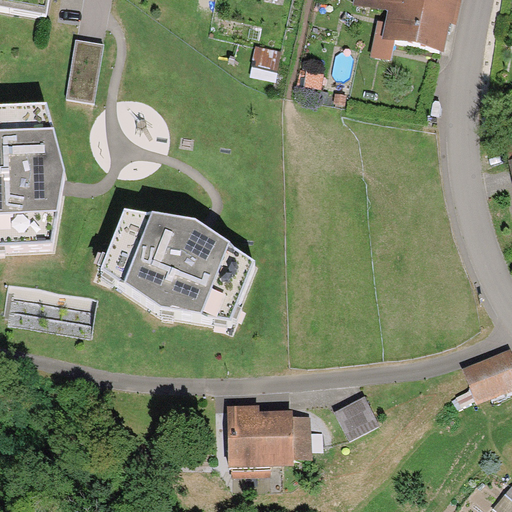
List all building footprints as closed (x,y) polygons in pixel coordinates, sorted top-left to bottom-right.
[(0,0),(0,11),(47,19),(49,0),(0,0)] [(354,0),(354,6),(381,12),(371,58),(392,63),(396,43),(445,53),(451,25),(457,26),(462,0),(354,0)] [(74,102),(101,104),(106,49),(79,46),(74,102)] [(263,52),(259,72),(280,76),(283,56),(263,52)] [(62,177),(42,113),(0,115),(0,248),(48,246),(62,177)] [(197,229),(128,216),(102,276),(168,316),(230,325),(253,269),(197,229)] [(511,353),(511,351),(463,370),(478,406),(511,391),(511,353)] [(366,399),(335,414),(348,441),(379,425),(366,399)] [(229,407),(230,469),(233,469),(234,479),(271,479),(271,469),(294,468),(294,462),(313,461),(312,418),(294,419),(294,413),(261,414),(261,407),(244,407),(229,407)] [(511,503),(504,496),(491,511),(511,511),(511,503)]
